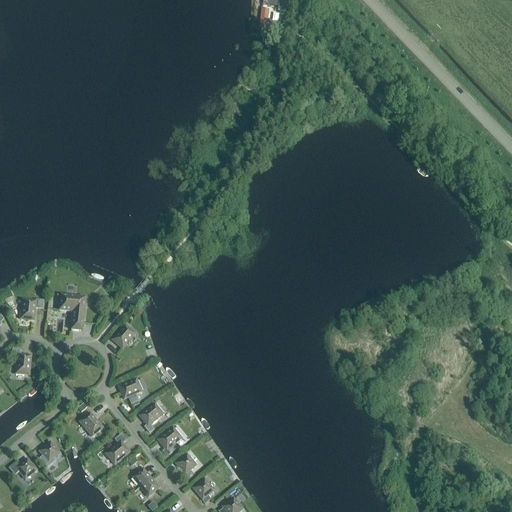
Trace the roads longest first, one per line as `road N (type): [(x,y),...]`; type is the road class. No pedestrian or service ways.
road 1 (tertiary): [(511,148),(368,0)]
road 2 (residential): [(195,511),(101,390)]
